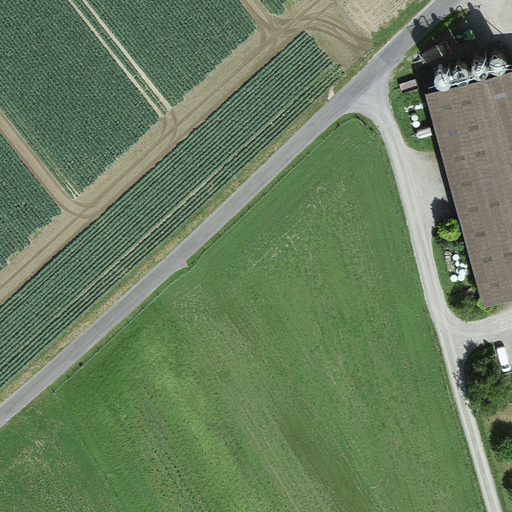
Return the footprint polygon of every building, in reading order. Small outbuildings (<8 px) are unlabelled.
[(500,73),(503,72),(505,70),(506,67),(507,64),(506,61),(505,58),(502,56),(499,55),(496,56),(493,57),(491,58),(490,61),(489,63),(489,66),(490,68),(492,71),(494,72),(497,73),(500,73)] [(481,78),(484,76),(486,74),(488,72),(488,69),(487,66),(486,63),(483,61),(481,60),(477,60),(475,61),(472,63),(471,65),(470,68),(470,71),(471,73),(473,75),(475,77),(478,78),(481,78)] [(463,83),(466,82),(468,80),(469,77),(470,74),(469,71),(468,68),(465,67),(462,66),(459,66),(456,67),(454,68),(453,71),(452,73),(452,76),(453,79),(455,81),(457,82),(460,83),(463,83)] [(511,70),(426,94),(485,307),(511,299),(511,70)] [(444,88),(447,87),(449,85),(451,82),(451,79),(450,76),(449,74),(446,72),(443,71),(440,71),(438,72),(435,74),(434,76),(433,79),(433,81),(434,84),(436,86),(438,87),(441,88),(444,88)]
